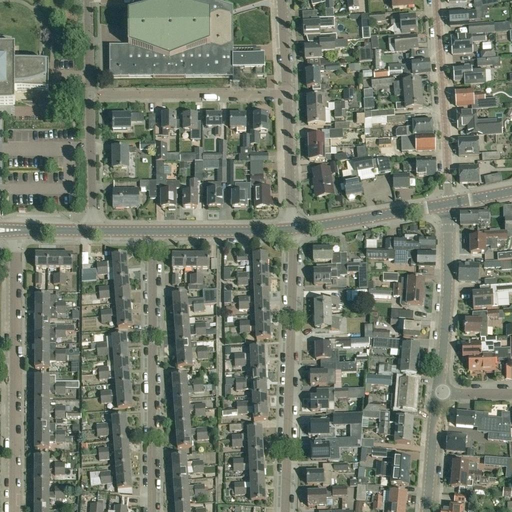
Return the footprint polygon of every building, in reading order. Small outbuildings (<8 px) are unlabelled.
[(256,77),(265,77),(265,56),(233,56),(233,9),(206,0),(143,0),(144,10),(128,15),(128,46),(109,46),(109,78),(233,78),(233,69),(256,69),(256,77)] [(332,0),(324,0),(325,3),(326,10),(333,10),(332,0)] [(358,8),(357,0),(346,0),(348,9),(358,8)] [(391,0),(392,9),(414,7),(413,0),(391,0)] [(467,20),(475,19),(475,11),(449,13),(450,27),(468,25),(467,20)] [(385,14),(369,15),(369,24),(385,23),(385,14)] [(410,34),(410,30),(416,30),(415,16),(391,19),(391,25),(400,24),(400,31),(401,31),(401,35),(410,34)] [(317,19),(311,19),(311,23),(303,24),(304,36),(320,36),(319,28),(334,28),(334,18),(318,19),(317,19)] [(470,34),(485,33),(494,32),(493,24),(468,26),(469,34),(470,34)] [(452,55),(472,54),(471,43),(486,42),(485,33),(470,34),(471,36),(451,37),(452,55)] [(509,33),(499,34),(500,42),(510,40),(509,33)] [(408,50),(418,49),(417,37),(403,39),(403,37),(388,38),(389,44),(395,44),(396,52),(408,51),(408,50)] [(0,105),(15,106),(15,92),(48,92),(48,64),(14,64),(14,50),(11,50),(11,42),(7,41),(0,40),(0,105)] [(310,47),(304,48),(305,60),(321,59),(320,52),(323,52),(334,52),(334,49),(347,48),(346,40),(310,43),(310,47)] [(365,55),(359,56),(359,63),(372,62),(370,44),(364,44),(365,55)] [(408,50),(408,51),(408,55),(406,55),(406,60),(414,60),(414,50),(408,50)] [(490,59),(474,60),(474,67),(490,66),(490,59)] [(492,59),(493,70),(501,70),(500,59),(492,59)] [(412,67),(407,68),(401,68),(402,76),(408,76),(408,75),(430,73),(429,61),(411,62),(412,67)] [(359,65),(348,66),(348,73),(359,73),(359,65)] [(486,84),(485,72),(470,73),(470,67),(453,68),(454,82),(464,81),(465,85),(486,84)] [(312,91),(320,90),(319,70),(306,71),(307,87),(312,87),(312,91)] [(393,78),(371,80),(372,89),(394,87),(394,83),(393,78)] [(420,81),(394,83),(394,87),(394,89),(404,89),(404,96),(421,95),(420,81)] [(472,90),(455,91),(456,107),(471,106),(472,110),(496,109),(495,100),(484,100),(484,99),(484,93),(472,94),(472,90)] [(396,111),(422,108),(421,95),(404,96),(405,103),(396,104),(396,111)] [(334,104),(324,104),(324,97),(307,97),(307,111),(325,111),(335,110),(341,110),(345,110),(345,103),(334,103),(334,104)] [(308,125),(325,125),(325,111),(307,111),(308,125)] [(371,113),(364,113),(364,119),(371,119),(387,118),(394,117),(394,111),(371,113)] [(254,131),(250,131),(250,135),(250,145),(258,145),(259,132),(268,132),(268,115),(263,115),(263,112),(255,112),(255,115),(254,115),(254,131)] [(466,130),(467,137),(502,135),(501,122),(476,123),(475,112),(456,113),(457,130),(466,130)] [(113,131),(131,131),(131,115),(112,115),(113,131)] [(168,137),(168,131),(180,131),(180,121),(175,121),(175,115),(163,115),(163,131),(162,137),(168,137)] [(183,121),(183,130),(191,130),(191,140),(200,140),(201,121),(197,121),(197,115),(183,115),(183,121)] [(221,128),(221,115),(206,115),(206,128),(215,128),(215,135),(220,135),(220,128),(221,128)] [(230,128),(226,128),(226,137),(231,137),(231,129),(239,129),(239,132),(245,132),(245,129),(246,129),(246,115),(230,115),(230,128)] [(364,119),(364,135),(370,135),(369,129),(372,129),(372,125),(387,124),(405,123),(405,117),(394,117),(387,118),(371,119),(364,119)] [(399,129),(396,132),(396,137),(407,136),(433,135),(432,127),(434,126),(433,123),(432,121),(432,120),(414,121),(413,121),(413,123),(413,128),(410,128),(407,128),(399,129)] [(342,130),(336,130),(329,130),(330,140),(343,139),(342,130)] [(250,145),(250,135),(243,135),(243,149),(241,149),(241,155),(239,155),(239,162),(250,162),(250,161),(250,155),(250,149),(250,145)] [(309,149),(323,149),(330,148),(329,142),(323,142),(323,137),(308,137),(308,140),(307,140),(306,141),(306,146),(307,147),(309,147),(309,149)] [(416,151),(435,151),(434,137),(406,138),(406,146),(416,146),(416,151)] [(403,138),(392,139),(393,147),(404,146),(403,138)] [(459,156),(479,155),(478,138),(458,139),(459,156)] [(381,140),(381,149),(392,148),(391,139),(381,140)] [(219,142),(219,155),(217,155),(217,162),(226,162),(226,142),(219,142)] [(155,143),(140,143),(140,151),(155,151),(155,143)] [(155,162),(167,162),(167,145),(155,145),(155,162)] [(127,154),(135,154),(135,148),(112,148),(113,169),(127,168),(127,154)] [(309,161),(324,161),(324,156),(330,156),(330,148),(323,149),(309,149),(309,152),(307,152),(306,153),(306,158),(307,159),(309,159),(309,161)] [(481,154),(482,162),(500,160),(500,153),(481,154)] [(335,163),(347,161),(346,154),(334,156),(335,163)] [(391,169),(389,156),(379,158),(381,170),(391,169)] [(416,164),(409,164),(409,163),(404,164),(404,172),(416,172),(416,177),(426,177),(426,175),(435,175),(435,159),(416,160),(416,164)] [(352,176),(343,178),(347,198),(348,197),(348,199),(350,201),(354,200),(355,198),(355,196),(362,195),(360,182),(374,180),(372,172),(378,171),(376,161),(371,162),(371,160),(367,160),(352,162),(353,173),(351,174),(352,176)] [(202,162),(195,162),(194,162),(194,174),(202,174),(202,162)] [(226,184),(226,173),(226,162),(217,162),(217,184),(221,184),(226,184)] [(156,163),(156,177),(164,177),(164,163),(156,163)] [(178,178),(178,166),(165,167),(166,178),(178,178)] [(460,184),(479,183),(478,166),(459,167),(460,184)] [(316,198),(333,195),(329,169),(313,171),(316,185),(314,185),(316,198)] [(250,176),(250,189),(255,189),(255,208),(269,208),(268,194),(269,194),(269,187),(265,187),(259,187),(259,182),(263,182),(263,175),(250,176)] [(393,176),(393,188),(409,188),(409,175),(393,176)] [(184,208),(197,208),(198,180),(190,180),(190,193),(184,193),(184,208)] [(156,182),(149,182),(140,182),(140,189),(149,189),(149,198),(150,198),(150,200),(155,200),(155,198),(156,198),(156,182)] [(179,182),(165,182),(165,193),(161,193),(161,208),(168,208),(168,211),(175,211),(175,208),(176,208),(176,189),(179,189),(179,182)] [(217,184),(208,184),(208,199),(207,199),(207,205),(208,205),(208,208),(222,208),(222,190),(221,190),(221,184),(217,184)] [(246,208),(246,193),(245,193),(245,185),(239,185),(239,193),(231,193),(231,208),(246,208)] [(113,208),(138,208),(138,190),(113,190),(113,208)] [(477,221),(487,221),(487,212),(460,213),(460,226),(477,225),(477,221)] [(501,228),(500,220),(492,220),(493,228),(501,228)] [(504,232),(484,232),(484,238),(470,238),(470,253),(484,253),(484,247),(490,247),(490,250),(497,250),(497,241),(499,241),(499,240),(505,240),(505,232),(504,232)] [(419,251),(419,250),(434,250),(435,239),(416,238),(416,236),(404,236),(405,236),(405,240),(393,240),(393,251),(395,251),(400,251),(408,251),(419,251)] [(331,261),(332,265),(347,265),(347,254),(332,254),(332,249),(313,250),(314,261),(331,261)] [(388,260),(388,251),(366,251),(366,259),(388,260)] [(408,252),(408,251),(400,251),(400,257),(407,257),(407,259),(417,259),(417,266),(434,267),(435,253),(408,252)] [(36,268),(48,268),(48,254),(36,254),(36,268)] [(60,285),(60,269),(60,254),(48,254),(48,268),(55,268),(55,275),(53,275),(53,285),(60,285)] [(60,254),(60,269),(60,285),(66,285),(66,275),(66,269),(72,269),(72,254),(60,254)] [(253,267),(267,266),(267,254),(253,255),(253,267)] [(112,256),(113,263),(107,263),(97,264),(97,270),(107,269),(113,269),(113,268),(127,267),(126,255),(112,256)] [(185,269),(185,255),(173,255),(173,269),(185,269)] [(197,255),(185,255),(185,269),(197,269),(197,255)] [(209,269),(209,255),(197,255),(197,269),(209,269)] [(347,265),(347,273),(359,273),(359,264),(347,265)] [(477,283),(478,265),(459,264),(458,282),(477,283)] [(340,276),(347,276),(347,273),(347,265),(332,265),(328,265),(328,271),(314,272),(314,285),(331,285),(330,278),(340,278),(340,276)] [(248,279),(254,279),(268,278),(267,266),(253,267),(251,267),(251,273),(246,273),(246,272),(237,273),(238,279),(248,279)] [(128,279),(127,267),(113,268),(113,269),(107,269),(108,274),(113,274),(114,280),(128,279)] [(397,282),(398,274),(383,274),(383,281),(397,282)] [(254,291),(268,290),(268,278),(254,279),(254,291)] [(115,292),(129,291),(128,279),(114,280),(115,292)] [(394,285),(394,292),(401,292),(423,293),(424,280),(408,279),(408,280),(401,279),(401,285),(394,285)] [(484,288),(484,294),(472,294),(473,309),(497,308),(496,295),(511,294),(511,286),(497,287),(484,288)] [(254,291),(254,297),(249,297),(239,297),(239,304),(249,303),(255,303),(269,302),(268,290),(254,291)] [(116,305),(130,303),(129,291),(115,292),(116,305)] [(367,305),(366,291),(351,292),(351,302),(351,306),(367,305)] [(422,306),(423,293),(401,292),(394,292),(393,297),(400,298),(400,305),(402,307),(407,308),(407,305),(422,306)] [(194,306),(204,306),(217,305),(217,298),(187,301),(187,295),(172,296),(173,308),(188,307),(194,306)] [(35,296),(35,309),(49,309),(65,309),(65,302),(55,302),(50,302),(50,296),(35,296)] [(315,315),(331,315),(331,310),(338,310),(338,299),(331,299),(331,302),(315,302),(315,315)] [(255,315),(269,315),(269,302),(255,303),(255,315)] [(116,305),(116,311),(111,311),(110,311),(101,312),(101,318),(111,317),(117,317),(131,316),(130,303),(116,305)] [(174,320),(189,319),(188,307),(173,308),(174,320)] [(57,315),(65,315),(65,309),(49,309),(35,309),(35,320),(49,321),(57,321),(57,315)] [(412,320),(412,312),(398,311),(398,319),(399,319),(405,319),(412,320)] [(256,327),(270,327),(269,315),(255,315),(256,327)] [(339,320),(331,320),(331,315),(315,315),(315,329),(331,328),(331,331),(339,330),(339,320)] [(100,316),(85,318),(85,325),(101,324),(100,316)] [(118,329),(132,328),(131,316),(117,317),(118,329)] [(175,332),(190,331),(189,319),(174,320),(175,332)] [(399,319),(398,319),(398,326),(398,329),(399,331),(403,331),(403,337),(419,338),(420,325),(405,324),(405,319),(399,319)] [(56,327),(49,327),(49,321),(35,320),(35,333),(49,333),(65,333),(65,326),(56,326),(56,327)] [(480,338),(485,338),(487,338),(487,323),(481,323),(481,321),(466,321),(465,334),(480,334),(480,338)] [(256,339),(270,339),(270,327),(256,327),(256,339)] [(190,343),(190,337),(196,336),(196,337),(206,336),(205,330),(196,331),(190,331),(175,332),(176,345),(190,343)] [(373,331),(373,338),(389,340),(389,332),(373,331)] [(49,345),(49,339),(56,339),(56,340),(66,339),(65,333),(49,333),(35,333),(35,345),(49,345)] [(112,337),(112,343),(113,349),(127,348),(126,336),(112,337)] [(371,347),(371,337),(352,338),(352,348),(371,347)] [(496,337),(487,338),(485,338),(485,344),(463,345),(463,359),(469,358),(481,358),(480,352),(493,352),(493,351),(493,343),(496,343),(496,337)] [(373,339),(372,347),(390,348),(390,349),(402,350),(403,345),(401,345),(401,341),(373,339)] [(330,360),(330,351),(336,351),(336,347),(343,347),(343,349),(350,348),(350,340),(336,341),(329,341),(329,345),(316,345),(316,361),(330,360)] [(177,357),(191,356),(190,343),(176,345),(177,357)] [(55,351),(49,351),(49,345),(35,345),(35,357),(49,357),(55,357),(65,357),(65,351),(55,351)] [(402,350),(402,360),(417,361),(418,346),(403,345),(402,350)] [(250,360),(265,359),(264,347),(250,348),(250,360)] [(113,355),(113,361),(128,360),(127,348),(113,349),(113,355)] [(508,351),(493,351),(493,352),(480,352),(481,358),(469,358),(470,370),(484,370),(484,371),(495,370),(494,358),(508,358),(508,351)] [(192,361),(197,360),(197,361),(207,360),(207,354),(197,355),(191,356),(177,357),(178,369),(192,368),(192,361)] [(55,357),(49,357),(35,357),(35,369),(49,369),(49,363),(65,363),(65,357),(55,357)] [(265,371),(265,359),(250,360),(251,372),(265,371)] [(128,360),(113,361),(114,367),(114,373),(129,372),(128,360)] [(402,360),(401,368),(400,374),(416,375),(417,361),(402,360)] [(356,364),(335,364),(335,372),(356,371),(356,364)] [(378,376),(391,377),(396,377),(396,367),(391,367),(384,366),(379,366),(378,376)] [(251,378),(245,378),(234,379),(234,385),(235,385),(252,384),(266,383),(265,371),(251,372),(251,378)] [(114,373),(109,373),(99,374),(100,380),(115,379),(115,385),(130,384),(129,372),(114,373)] [(327,378),(329,378),(329,372),(310,372),(310,386),(327,385),(327,378)] [(173,389),(187,388),(186,376),(172,377),(173,389)] [(390,387),(391,377),(378,376),(367,376),(366,386),(390,387)] [(49,389),(55,389),(65,389),(65,383),(54,383),(54,377),(35,377),(35,389),(49,389)] [(400,381),(399,396),(414,397),(416,383),(400,381)] [(244,391),(252,391),(252,396),(267,395),(266,383),(252,384),(235,385),(236,392),(244,392),(244,391)] [(111,397),(131,396),(130,384),(115,385),(116,391),(101,392),(101,398),(111,397)] [(216,395),(215,384),(209,385),(209,388),(203,389),(204,396),(216,395)] [(193,388),(187,388),(173,389),(174,401),(188,400),(188,393),(194,393),(194,394),(204,393),(203,387),(193,388)] [(55,395),(65,395),(65,389),(55,389),(49,389),(35,389),(35,401),(49,401),(49,395),(55,395)] [(316,390),(316,397),(311,398),(311,404),(310,404),(308,405),(308,410),(310,411),(311,411),(327,411),(327,404),(334,404),(334,399),(348,399),(348,390),(316,390)] [(252,396),(253,402),(253,408),(267,407),(267,395),(252,396)] [(111,403),(117,403),(117,409),(132,408),(131,396),(111,397),(101,398),(101,404),(111,403)] [(413,411),(414,397),(399,396),(398,404),(391,404),(391,409),(413,411)] [(365,398),(365,411),(380,412),(380,404),(371,404),(371,399),(365,398)] [(174,413),(189,412),(188,400),(174,401),(174,413)] [(49,401),(35,401),(35,413),(49,413),(55,413),(55,419),(65,419),(65,407),(49,407),(49,401)] [(70,415),(75,415),(75,409),(83,409),(83,401),(70,402),(70,415)] [(253,409),(253,414),(253,420),(268,419),(267,407),(253,408),(253,409)] [(190,424),(190,417),(196,417),(196,418),(206,417),(205,411),(195,411),(189,412),(174,413),(175,425),(190,424)] [(49,425),(49,413),(35,413),(35,425),(49,425)] [(397,418),(396,425),(388,425),(388,424),(389,424),(390,414),(380,413),(379,423),(380,423),(379,429),(412,432),(413,420),(397,418)] [(502,420),(501,427),(509,428),(509,414),(501,413),(501,419),(502,420)] [(501,427),(502,420),(501,419),(487,418),(487,415),(473,414),(473,415),(457,414),(456,427),(472,428),(473,427),(483,427),(483,433),(511,436),(510,428),(509,428),(501,427)] [(333,416),(334,426),(351,426),(362,426),(362,415),(333,416)] [(111,417),(112,424),(106,425),(106,424),(96,425),(97,432),(112,430),(126,428),(125,416),(111,417)] [(311,424),(308,425),(308,436),(311,436),(311,437),(318,437),(318,440),(323,440),(334,440),(334,431),(328,431),(328,423),(311,424)] [(196,430),(191,430),(190,424),(175,425),(176,437),(191,436),(197,436),(207,435),(206,428),(196,429),(196,430)] [(49,425),(35,425),(34,437),(49,437),(55,437),(65,437),(65,431),(55,431),(55,425),(49,425)] [(351,426),(351,439),(361,439),(362,426),(351,426)] [(247,428),(247,435),(241,435),(241,434),(232,435),(232,441),(242,441),(247,441),(262,440),(261,427),(247,428)] [(107,436),(113,436),(113,442),(127,441),(126,428),(112,430),(97,432),(97,438),(107,437),(107,436)] [(411,445),(411,437),(412,432),(379,429),(379,436),(395,437),(394,444),(411,445)] [(466,436),(448,434),(446,451),(465,453),(466,443),(467,443),(468,438),(466,438),(466,436)] [(488,441),(511,443),(511,440),(511,436),(488,434),(488,441)] [(177,449),(192,448),(191,436),(176,437),(177,449)] [(55,437),(49,437),(34,437),(34,449),(49,449),(49,443),(65,443),(65,437),(55,437)] [(315,447),(312,447),(312,461),(338,460),(338,449),(348,449),(348,439),(334,440),(323,440),(323,447),(315,447)] [(262,452),(262,440),(247,441),(248,453),(262,452)] [(373,449),(374,441),(362,440),(361,448),(373,449)] [(114,454),(128,453),(127,441),(113,442),(114,454)] [(386,451),(373,450),(372,458),(386,459),(386,451)] [(249,465),(263,464),(262,452),(248,453),(249,465)] [(115,466),(129,465),(128,453),(114,454),(115,466)] [(193,462),(193,463),(187,463),(186,456),(171,457),(172,469),(187,468),(187,469),(203,468),(203,461),(193,462)] [(34,458),(34,470),(49,470),(49,458),(34,458)] [(409,460),(393,458),(392,465),(377,463),(376,470),(408,473),(409,460)] [(511,459),(497,458),(496,466),(511,467),(511,459)] [(452,470),(452,475),(481,477),(482,472),(477,471),(477,464),(453,463),(453,464),(450,464),(450,469),(452,470)] [(249,465),(249,466),(249,471),(249,477),(264,476),(263,464),(249,465)] [(347,464),(333,465),(334,473),(348,472),(347,464)] [(116,478),(130,477),(129,465),(115,466),(116,478)] [(188,480),(187,474),(193,474),(193,475),(203,474),(203,468),(187,469),(187,468),(172,469),(173,481),(188,480)] [(34,470),(34,482),(49,482),(49,470),(34,470)] [(375,477),(391,478),(391,484),(407,485),(408,473),(376,470),(375,477)] [(330,479),(331,479),(331,471),(307,472),(307,484),(323,484),(323,486),(331,486),(330,479)] [(100,473),(90,474),(90,480),(101,479),(110,479),(110,472),(100,473)] [(488,478),(481,477),(452,475),(451,479),(450,479),(449,486),(451,486),(451,487),(472,489),(473,481),(480,482),(480,483),(487,484),(488,478)] [(249,477),(250,484),(250,489),(264,488),(264,476),(249,477)] [(130,477),(116,478),(117,490),(131,489),(130,477)] [(101,479),(90,480),(91,487),(101,486),(111,485),(110,479),(101,479)] [(194,487),(188,487),(188,480),(173,481),(174,493),(188,492),(195,492),(195,493),(205,492),(204,486),(194,486),(194,487)] [(379,481),(367,480),(366,487),(379,488),(379,481)] [(34,482),(34,494),(49,494),(49,482),(34,482)] [(356,501),(365,502),(366,493),(378,494),(379,488),(366,487),(357,486),(356,501)] [(347,487),(332,488),(332,497),(347,497),(347,487)] [(245,495),(250,495),(251,501),(265,500),(264,488),(250,489),(244,490),(234,490),(235,497),(245,496),(245,495)] [(511,491),(511,489),(503,489),(503,496),(511,497),(511,491)] [(189,504),(189,498),(195,498),(195,499),(205,498),(205,492),(195,493),(195,492),(188,492),(174,493),(175,505),(189,504)] [(326,506),(326,499),(331,499),(330,493),(328,494),(328,493),(325,493),(325,492),(308,493),(308,507),(317,506),(317,508),(324,507),(324,506),(326,506)] [(389,505),(405,506),(406,493),(390,492),(389,505)] [(49,494),(34,494),(34,506),(43,506),(49,506),(49,500),(55,500),(65,500),(65,494),(55,494),(49,494)]
